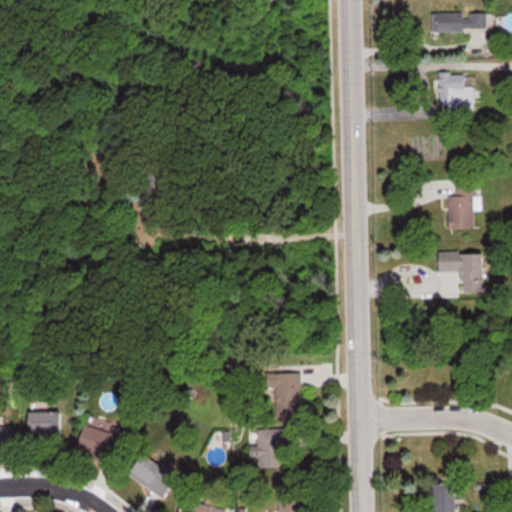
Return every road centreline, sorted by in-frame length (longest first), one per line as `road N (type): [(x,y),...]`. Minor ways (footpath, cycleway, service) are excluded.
road 1 (residential): [(361,511),(346,0)]
road 2 (residential): [(359,415),(441,412),(511,442)]
